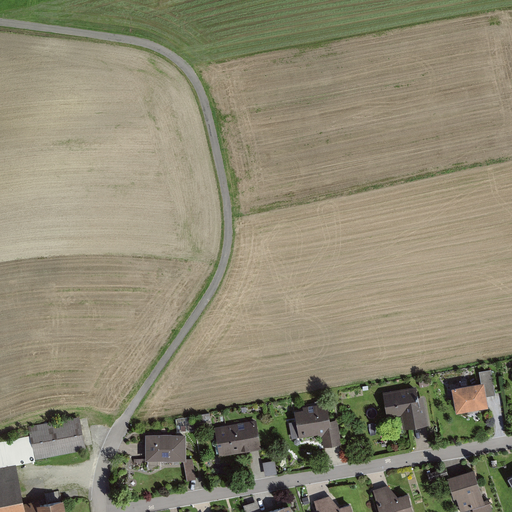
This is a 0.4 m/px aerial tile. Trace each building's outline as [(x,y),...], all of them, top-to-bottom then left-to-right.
[(453,388),(457,413),(486,409),(484,397),(496,395),(492,370),(480,372),(481,383),(453,388)] [(401,429),(429,425),(423,387),(384,393),(388,418),(399,417),(401,429)] [(304,410),(295,412),(296,423),(289,424),(291,440),(321,436),(322,446),(341,443),(338,421),(331,422),(328,404),(304,408),(304,410)] [(28,429),(30,439),(0,444),(0,511),(66,511),(64,501),(26,508),(17,465),(86,451),(80,419),(28,429)] [(215,428),(219,456),(260,449),(255,422),(215,428)] [(186,435),(146,436),(146,463),(183,462),(187,462),(186,435)] [(183,462),(186,479),(199,477),(196,460),(187,462),(183,462)] [(273,461),(263,463),(266,477),(276,474),(273,461)] [(446,468),(427,475),(429,481),(448,475),(446,468)] [(485,501),(475,470),(449,478),(459,511),(462,511),(473,509),(474,511),(486,511),(488,511),(492,510),(489,500),(485,501)] [(413,511),(404,480),(374,489),(380,511),(413,511)] [(352,511),(349,505),(337,510),(328,498),(314,503),(317,511),(352,511)]
